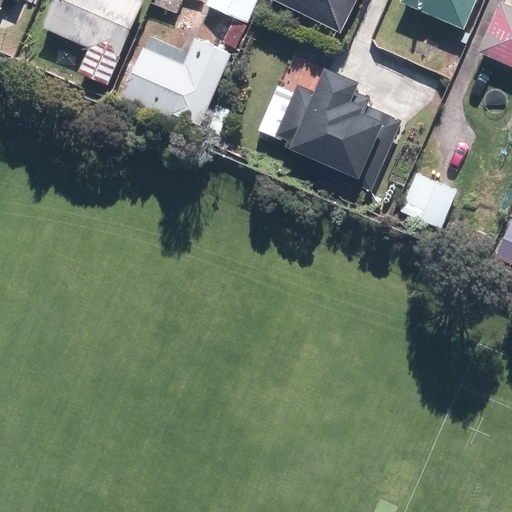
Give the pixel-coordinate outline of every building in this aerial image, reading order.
[(0,0),(0,12),(3,14),(8,0),(0,0)] [(58,0),(48,24),(93,44),(81,71),(111,85),(149,0),(58,0)] [(204,0),(206,1),(206,0),(159,0),(158,4),(180,14),(185,0),(204,0)] [(253,21),(262,0),(211,0),(211,3),(251,20),(253,21)] [(288,0),(345,28),(358,0),(288,0)] [(481,0),(409,0),(470,26),(481,0)] [(511,61),(511,1),(507,0),(505,0),(485,51),(511,61)] [(207,123),(238,51),(200,35),(189,60),(150,43),(128,93),(176,114),(177,110),(207,123)] [(377,95),(364,89),(369,78),(334,62),(320,93),(303,86),(274,150),(375,195),(409,119),(373,103),(377,95)] [(421,170),(404,209),(444,227),(462,189),(421,170)] [(511,221),(498,253),(511,259),(511,221)]
